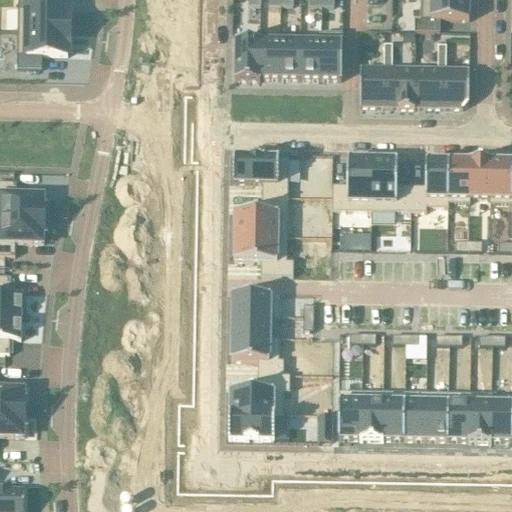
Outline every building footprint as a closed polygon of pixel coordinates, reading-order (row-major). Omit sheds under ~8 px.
[(18,0),(17,36),(70,37),(70,23),(68,23),(68,13),(42,12),(42,0),(18,0)] [(414,23),(414,36),(440,37),(440,24),(469,25),(469,2),(431,1),(431,0),(421,0),(421,23),(414,23)] [(248,2),(248,10),(260,10),(260,2),(248,2)] [(269,2),(269,10),(281,10),(281,2),(269,2)] [(281,2),(281,10),(293,11),(293,2),(281,2)] [(309,2),(309,11),(321,11),(322,3),(309,2)] [(322,3),(321,11),(334,11),(334,3),(322,3)] [(17,36),(17,73),(41,74),(42,60),(67,60),(68,50),(70,50),(70,37),(17,36)] [(320,36),(320,41),(321,41),(320,84),(342,85),(342,37),(320,36)] [(236,40),(235,85),(260,86),(260,83),(259,83),(259,40),(236,40)] [(259,40),(259,83),(260,83),(279,83),(280,40),(259,40)] [(280,40),(279,83),(299,84),(300,41),(280,40)] [(300,41),(299,84),(320,84),(321,41),(320,41),(300,41)] [(384,48),(384,60),(392,60),(392,48),(384,48)] [(438,49),(438,61),(446,61),(446,49),(438,49)] [(384,60),(384,72),(388,72),(392,72),(392,60),(384,60)] [(438,61),(437,73),(441,73),(446,73),(446,61),(438,61)] [(360,72),(359,111),(387,112),(388,72),(384,72),(360,72)] [(388,72),(387,112),(398,112),(398,113),(415,114),(415,112),(414,112),(414,73),(392,72),(388,72)] [(414,73),(414,112),(415,112),(440,113),(441,73),(437,73),(414,73)] [(441,73),(440,113),(462,113),(469,107),(469,74),(446,73),(441,73)] [(233,162),(233,188),(262,188),(262,202),(288,203),(288,162),(264,162),(264,161),(248,161),(248,162),(233,162)] [(332,190),(332,216),(371,216),(372,164),(347,163),(347,190),(332,190)] [(372,164),(371,216),(410,217),(411,191),(397,191),(397,164),(372,164)] [(469,164),(469,165),(470,165),(469,204),(470,204),(490,204),(491,204),(491,166),(492,166),(493,164),(469,164)] [(411,191),(410,217),(426,217),(427,212),(448,213),(448,208),(447,208),(448,165),(426,165),(425,191),(411,191)] [(448,165),(447,208),(448,208),(470,208),(470,204),(469,204),(470,165),(469,165),(448,165)] [(490,204),(490,209),(511,209),(511,166),(492,166),(491,166),(491,204),(490,204)] [(0,186),(0,223),(1,224),(45,225),(45,212),(43,212),(43,200),(16,200),(16,187),(0,186)] [(235,216),(234,241),(287,242),(288,203),(262,202),(261,216),(235,216)] [(0,260),(15,261),(15,248),(42,249),(42,238),(45,238),(45,225),(1,224),(0,223),(0,260)] [(234,241),(234,266),(265,267),(264,281),(293,281),(293,266),(287,265),(287,242),(234,241)] [(455,246),(455,256),(468,256),(469,246),(455,246)] [(469,246),(468,256),(481,257),(482,247),(469,246)] [(499,247),(498,257),(511,257),(511,247),(499,247)] [(0,282),(0,320),(21,321),(21,297),(10,297),(11,282),(0,282)] [(232,298),(232,321),(270,321),(270,323),(280,323),(280,299),(232,298)] [(304,309),(303,322),(313,322),(314,309),(304,309)] [(0,359),(9,359),(10,345),(21,345),(21,321),(0,320),(0,359)] [(232,321),(231,342),(270,343),(270,342),(270,323),(270,321),(232,321)] [(303,322),(303,335),(313,335),(313,322),(303,322)] [(350,335),(350,345),(363,345),(363,335),(350,335)] [(363,335),(363,345),(376,346),(376,336),(363,335)] [(394,336),(393,346),(406,346),(406,336),(394,336)] [(406,336),(406,346),(419,347),(419,337),(406,336)] [(437,337),(437,347),(450,347),(450,337),(437,337)] [(450,337),(450,347),(463,347),(463,337),(450,337)] [(480,338),(480,348),(493,348),(493,338),(480,338)] [(493,338),(493,348),(506,348),(506,338),(493,338)] [(231,342),(231,365),(258,366),(258,380),(283,380),(283,379),(284,364),(279,364),(279,342),(270,342),(270,343),(231,342)] [(230,417),(230,418),(274,419),(274,420),(283,420),(283,396),(289,396),(290,379),(283,379),(283,380),(258,380),(257,394),(231,393),(230,417)] [(0,417),(25,418),(26,405),(23,405),(23,394),(0,393),(0,417)] [(339,396),(338,443),(359,444),(360,444),(361,396),(339,396)] [(359,444),(359,445),(383,445),(383,444),(382,444),(383,396),(361,396),(360,444),(359,444)] [(383,396),(382,444),(383,444),(404,445),(405,397),(383,396)] [(405,397),(404,445),(425,445),(426,397),(405,397)] [(426,397),(425,445),(447,445),(448,397),(426,397)] [(448,397),(447,445),(467,446),(469,446),(469,398),(448,397)] [(467,446),(467,447),(491,447),(491,446),(490,446),(491,408),(492,408),(492,398),(469,398),(469,446),(467,446)] [(491,408),(490,446),(491,446),(511,446),(511,408),(492,408),(491,408)] [(0,417),(0,441),(23,442),(23,431),(25,431),(25,418),(0,417)] [(229,417),(228,443),(244,444),(259,444),(274,444),(274,420),(274,419),(230,418),(230,417),(229,417)] [(318,420),(318,446),(331,446),(332,420),(318,420)] [(0,511),(23,511),(24,494),(0,493),(0,511)]
